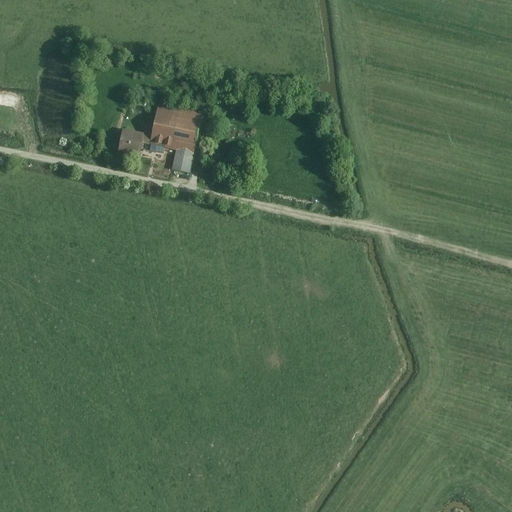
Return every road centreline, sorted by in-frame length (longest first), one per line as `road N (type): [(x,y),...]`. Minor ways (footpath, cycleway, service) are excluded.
road 1 (unclassified): [(379,231),(0,152)]
road 2 (track): [(511,265),(379,231)]
